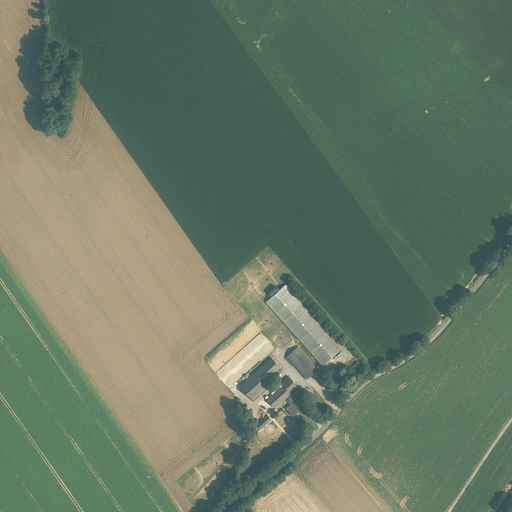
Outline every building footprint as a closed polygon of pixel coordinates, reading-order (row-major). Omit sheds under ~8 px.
[(266,302),(322,365),(342,348),(286,285),(266,302)] [(316,367),(298,347),(287,356),(307,379),(318,369),(316,367)] [(263,384),(281,368),(271,358),(254,373),(263,384)] [(267,388),(263,384),(254,373),(240,386),(253,401),(267,388)] [(291,394),(298,387),(289,377),(281,383),(283,386),(291,394)] [(274,408),(287,397),(291,394),(283,386),(267,400),(274,408)] [(292,416),(303,407),(296,400),(291,394),(287,397),(293,403),(286,409),(292,416)] [(268,415),(262,420),(266,425),(271,420),(268,415)] [(262,420),(256,425),(260,430),(266,425),(262,420)]
